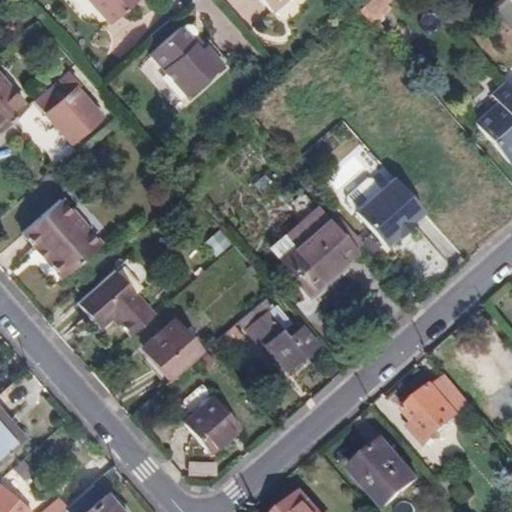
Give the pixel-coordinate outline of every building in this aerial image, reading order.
[(87,0),(109,25),(138,0),(87,0)] [(258,0),(271,15),(287,0),(258,0)] [(370,0),(358,11),(378,33),(384,28),(373,16),(379,11),(382,14),(387,14),(394,8),(394,2),(391,0),(370,0)] [(511,6),(506,0),(505,0),(491,13),(511,34),(511,6)] [(230,76),(213,57),(208,61),(199,50),(180,28),(152,53),(197,104),(230,76)] [(208,61),(213,57),(203,46),(199,50),(208,61)] [(100,115),(64,73),(34,101),(71,143),(100,115)] [(0,131),(26,108),(0,78),(0,131)] [(511,90),(504,81),(490,93),(500,104),(491,112),(488,110),(475,121),(510,162),(511,159),(511,90)] [(385,246),(424,212),(394,178),(381,190),(373,180),(368,180),(349,197),(348,202),(357,211),(355,213),(385,246)] [(344,266),(356,254),(316,210),(303,195),(291,206),(304,221),(273,250),(317,300),(349,272),(344,266)] [(49,255),(44,260),(60,278),(99,245),(59,200),(21,234),(36,251),(41,246),(49,255)] [(356,254),(365,247),(326,202),(316,210),(356,254)] [(36,251),(44,260),(49,255),(41,246),(36,251)] [(129,336),(153,316),(114,271),(80,300),(103,325),(112,317),(129,336)] [(262,316),(254,307),(237,322),(246,332),(249,330),(286,371),(317,343),(301,327),(289,337),(267,313),(262,316)] [(144,346),(173,378),(202,353),(174,320),(144,346)] [(243,338),(233,326),(219,337),(231,349),(243,338)] [(434,386),(458,414),(469,405),(445,378),(434,386)] [(511,411),(493,382),(476,394),(497,425),(511,415),(511,411)] [(459,415),(458,414),(434,386),(433,385),(406,408),(412,416),(407,421),(427,443),(459,415)] [(242,427),(216,396),(185,422),(212,452),(242,427)] [(0,460),(24,439),(12,425),(5,431),(0,425),(0,460)] [(418,477),(385,441),(353,469),(385,506),(418,477)] [(0,511),(28,511),(31,510),(0,485),(0,511)] [(105,497),(94,486),(69,507),(63,511),(119,511),(106,496),(105,497)] [(320,511),(303,492),(279,511),(320,511)] [(62,511),(63,511),(69,507),(57,494),(37,511),(62,511)]
